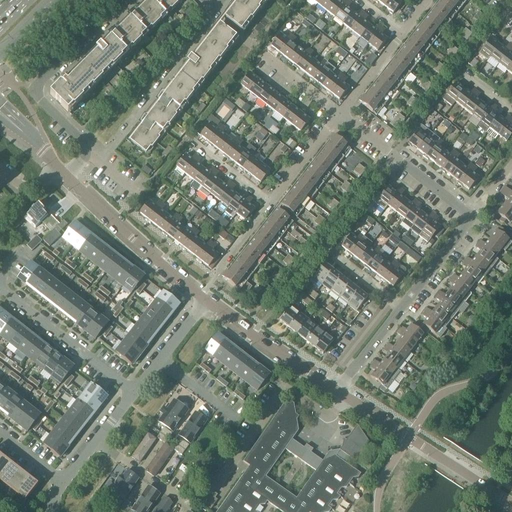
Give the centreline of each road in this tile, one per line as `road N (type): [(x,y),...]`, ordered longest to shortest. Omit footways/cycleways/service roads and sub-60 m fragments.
road 1 (residential): [(65,176),(85,154),(34,89),(121,0)]
road 2 (residential): [(336,392),(472,217)]
road 3 (residential): [(98,164),(219,0)]
road 4 (unclassified): [(204,300),(65,176)]
road 5 (residential): [(472,217),(339,114)]
road 6 (unclassified): [(478,482),(336,392)]
road 7 (residential): [(0,289),(132,393)]
road 8 (unclassified): [(336,392),(204,300)]
road 9 (residential): [(95,441),(196,511)]
